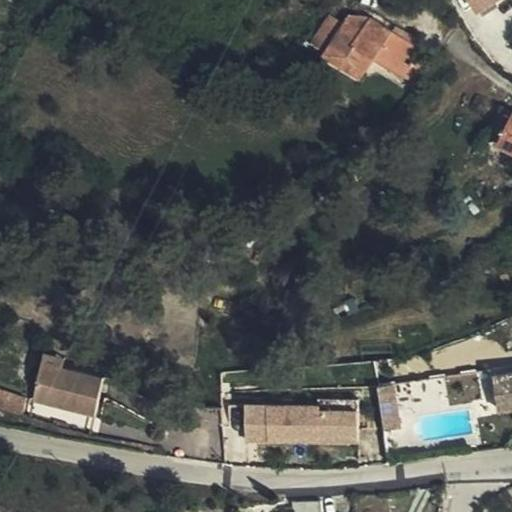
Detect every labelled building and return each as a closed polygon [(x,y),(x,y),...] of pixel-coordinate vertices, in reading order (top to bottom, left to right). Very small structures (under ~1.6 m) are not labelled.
[(475,0),(481,9),(495,0),(475,0)] [(367,44),(373,31),(337,11),(326,31),(316,26),(301,54),(312,59),(309,67),(327,77),(343,48),(358,57),(367,44)] [(410,52),(373,31),(367,44),(403,64),(410,52)] [(343,48),(327,77),(343,84),(358,57),(343,48)] [(495,113),(485,129),(494,135),(505,118),(495,113)] [(489,144),(511,156),(511,121),(505,118),(494,135),(492,139),(489,144)] [(485,129),(480,136),(492,139),(494,135),(485,129)] [(492,139),(480,136),(477,141),(511,161),(511,156),(489,144),(492,139)] [(30,354),(28,364),(46,370),(49,359),(30,354)] [(46,370),(28,364),(19,404),(82,419),(90,379),(46,370)] [(467,402),(463,374),(391,384),(393,413),(467,402)] [(511,389),(479,395),(482,425),(498,422),(511,419),(511,389)] [(322,396),(322,404),(361,403),(360,395),(322,396)] [(363,404),(247,406),(248,440),(363,439),(363,404)] [(511,437),(511,419),(498,422),(500,439),(511,437)]
